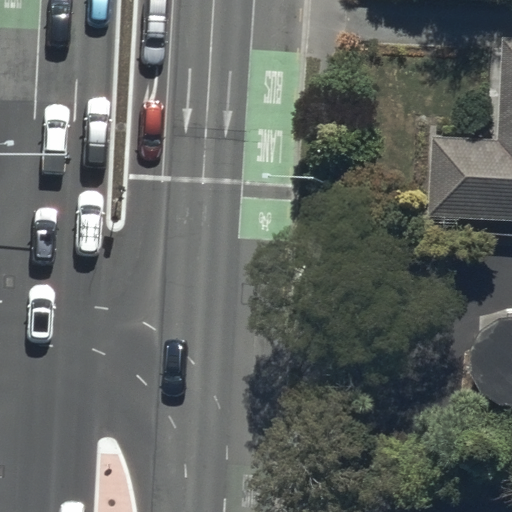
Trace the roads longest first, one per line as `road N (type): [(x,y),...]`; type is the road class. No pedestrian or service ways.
road 1 (secondary): [(53,511),(84,0)]
road 2 (secondary): [(228,0),(200,511)]
